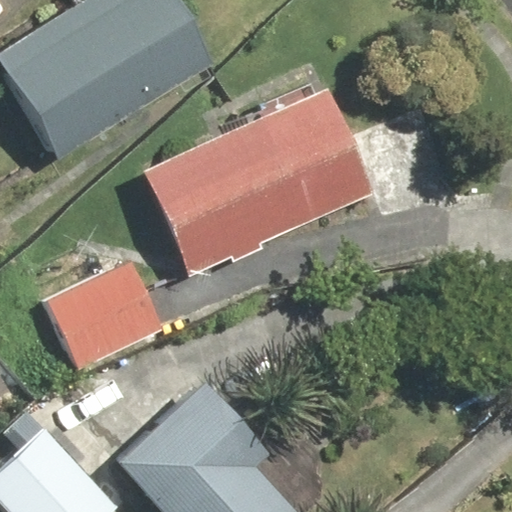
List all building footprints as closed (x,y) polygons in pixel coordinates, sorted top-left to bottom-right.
[(155,0),(62,0),(0,39),(0,101),(39,163),(196,64),(155,0)] [(303,89),(121,170),(168,275),(213,256),(216,263),(248,248),(245,241),(350,195),(303,89)] [(115,261),(31,303),(65,371),(149,329),(115,261)] [(94,461),(142,511),(276,511),(236,470),(252,455),(180,380),(94,461)] [(96,511),(99,509),(27,428),(0,452),(0,511),(96,511)]
